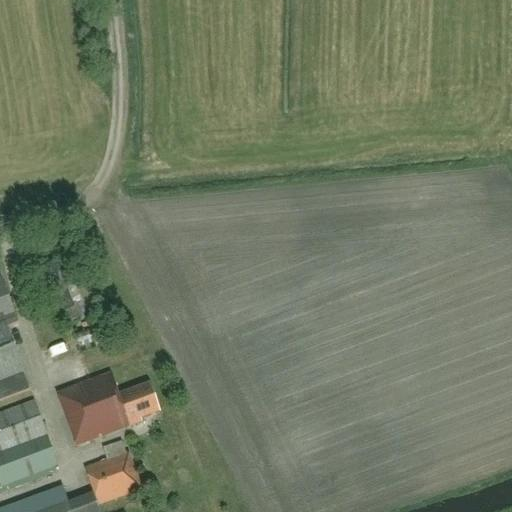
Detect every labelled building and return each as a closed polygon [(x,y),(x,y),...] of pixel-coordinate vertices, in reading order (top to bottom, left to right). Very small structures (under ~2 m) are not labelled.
[(66,322),(78,318),(72,300),(80,298),(71,272),(62,275),(57,260),(44,264),(66,322)] [(0,401),(30,390),(6,328),(18,324),(0,276),(0,401)] [(56,386),(90,381),(87,366),(54,372),(56,386)] [(110,374),(55,394),(75,447),(142,422),(140,418),(158,412),(147,384),(118,395),(110,374)] [(0,486),(57,465),(34,402),(0,415),(0,486)] [(129,452),(84,468),(98,505),(142,489),(129,452)] [(70,511),(67,502),(38,511),(70,511)]
